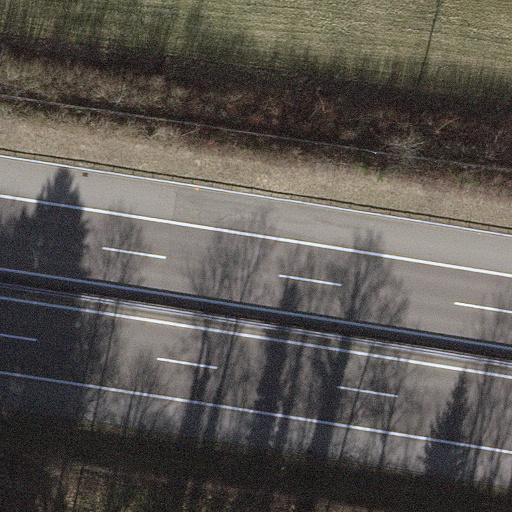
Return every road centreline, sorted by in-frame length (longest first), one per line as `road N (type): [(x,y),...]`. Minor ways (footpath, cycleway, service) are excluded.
road 1 (motorway): [(511,314),(0,233)]
road 2 (motorway): [(0,336),(511,415)]
